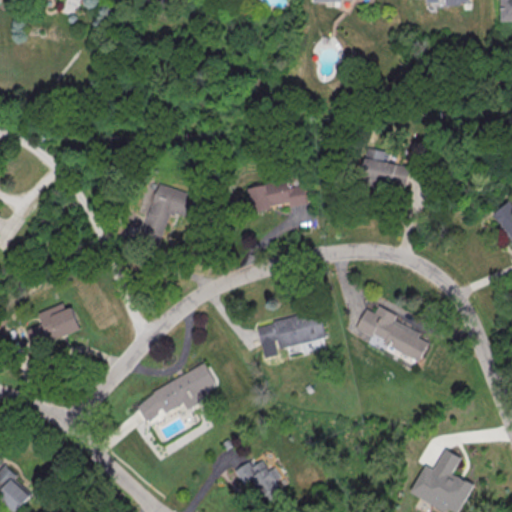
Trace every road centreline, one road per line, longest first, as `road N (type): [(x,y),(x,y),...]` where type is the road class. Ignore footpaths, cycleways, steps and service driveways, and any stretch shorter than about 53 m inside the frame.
road 1 (residential): [(511,426),(451,288),(411,259),(358,250),(259,268),(185,303),(67,424)]
road 2 (residential): [(146,335),(82,199),(45,159),(0,134)]
road 3 (residential): [(161,511),(67,424)]
